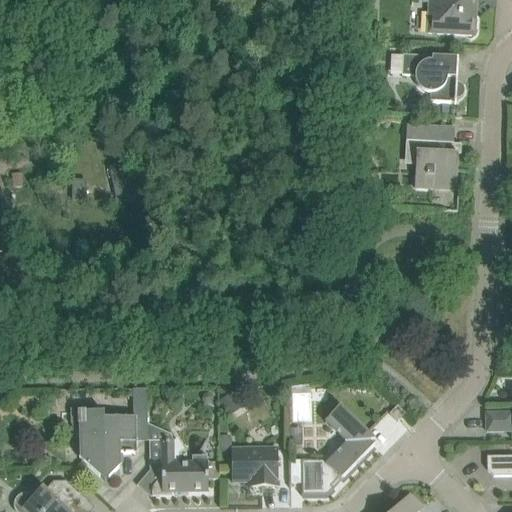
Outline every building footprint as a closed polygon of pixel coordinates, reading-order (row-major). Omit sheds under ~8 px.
[(423,0),(423,4),(429,5),(427,34),(474,37),(476,0),(423,0)] [(457,84),(458,60),(403,57),(402,77),(415,78),(415,81),(416,84),(417,86),(419,89),(421,91),(424,93),(427,94),(430,94),(430,104),(456,106),(456,100),(457,100),(460,99),(462,97),(464,95),(464,91),(464,88),(462,86),(459,84),(457,84)] [(453,155),(454,130),(407,127),(406,146),(412,154),(416,154),(414,189),(456,191),(458,155),(453,155)] [(20,143),(19,132),(3,133),(3,144),(20,143)] [(115,195),(127,193),(126,187),(127,187),(126,183),(141,180),(139,168),(123,172),(122,167),(109,169),(115,195)] [(73,201),(85,202),(85,182),(74,182),(73,201)] [(352,378),(350,387),(366,390),(368,382),(352,378)] [(236,391),(224,399),(233,412),(245,404),(236,391)] [(344,480),(343,479),(357,465),(358,466),(364,459),(363,458),(374,447),(374,446),(371,446),(371,441),(374,441),(363,430),(364,429),(357,422),(356,423),(340,407),(325,423),(345,442),(345,446),(327,464),(325,462),(290,462),(290,485),(292,485),(302,485),(302,496),(301,496),(301,497),(326,497),(329,496),(334,490),(331,487),(339,479),(341,481),(342,482),(344,480)] [(398,422),(399,421),(404,415),(405,414),(397,407),(390,415),(398,422)] [(84,413),(79,413),(79,438),(79,460),(100,478),(101,479),(108,479),(114,473),(115,473),(119,469),(118,468),(120,466),(120,455),(137,455),(137,442),(136,418),(135,418),(104,419),(104,413),(84,413)] [(511,432),(511,414),(486,415),(487,433),(511,432)] [(174,435),(149,423),(149,442),(149,465),(161,465),(162,478),(152,489),(152,498),(171,498),(171,494),(176,494),(190,494),(208,494),(208,481),(220,481),(219,466),(219,463),(207,464),(192,464),(180,464),(175,464),(174,441),(174,435)] [(231,451),(232,483),(249,483),(250,489),(278,488),(277,450),(231,451)] [(511,457),(487,458),(487,471),(494,478),(511,477),(511,457)] [(65,511),(63,509),(67,504),(69,505),(79,495),(66,483),(53,483),(45,492),(43,489),(33,499),(32,498),(31,497),(29,496),(26,496),(23,496),(22,496),(20,498),(18,500),(17,501),(16,502),(16,503),(15,505),(15,506),(15,507),(15,508),(16,511),(65,511)] [(413,511),(419,506),(409,496),(393,511),(413,511)]
